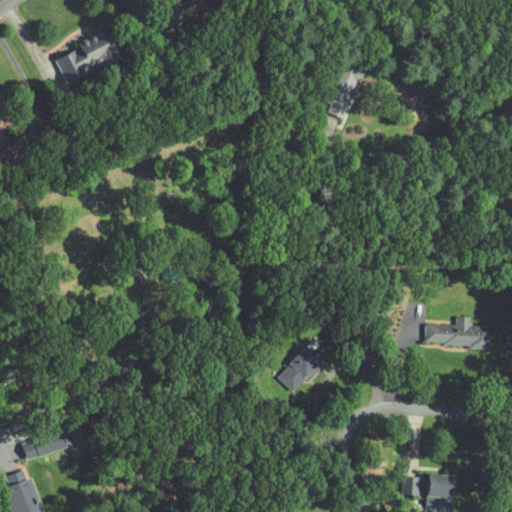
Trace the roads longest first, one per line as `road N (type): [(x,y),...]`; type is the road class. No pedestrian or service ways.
road 1 (residential): [(363,511),(343,464),(343,440),(368,410),(511,413)]
road 2 (residential): [(333,114),(330,138),(368,161),(511,103)]
